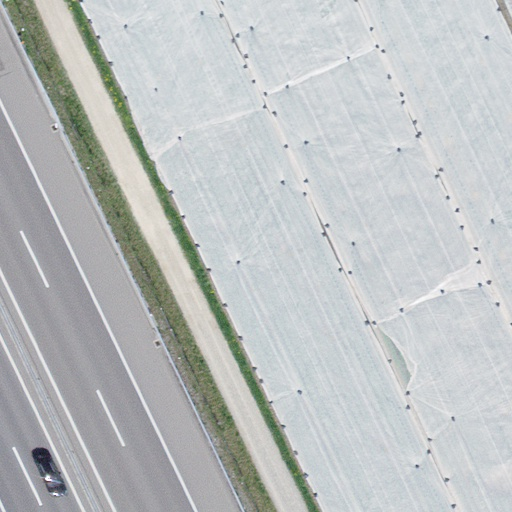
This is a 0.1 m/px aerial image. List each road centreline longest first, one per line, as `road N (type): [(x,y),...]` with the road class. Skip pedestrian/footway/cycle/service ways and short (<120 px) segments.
road 1 (track): [(50,0),(294,511)]
road 2 (motorway): [(155,511),(0,185)]
